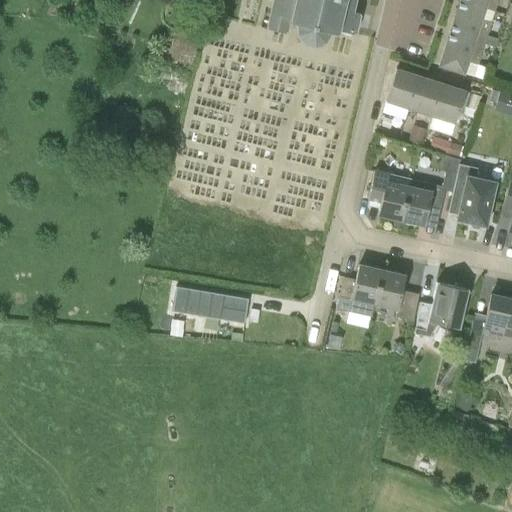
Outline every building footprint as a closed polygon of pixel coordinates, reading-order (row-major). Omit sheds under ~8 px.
[(331,33),(338,34),(338,32),(339,33),(339,31),(355,35),(360,14),(353,12),(355,0),(271,0),(264,30),(284,35),(287,22),(296,25),(297,35),(304,46),(314,49),(326,43),(331,33)] [(484,30),(489,32),(495,11),(460,0),(450,32),(485,44),(485,43),(480,42),(484,30)] [(460,0),(495,11),(495,10),(490,9),(493,0),(460,0)] [(485,44),(450,32),(439,66),(464,74),(465,74),(468,62),(478,65),(481,56),(476,54),(479,43),(484,44),(485,44)] [(486,44),(495,47),(497,39),(488,36),(486,44)] [(420,76),(396,69),(386,101),(409,109),(420,76)] [(442,84),(420,76),(409,109),(432,116),(442,84)] [(465,91),(442,84),(432,116),(455,123),(465,91)] [(511,91),(501,88),(496,106),(511,111),(511,91)] [(495,104),(499,92),(492,90),(488,101),(495,104)] [(389,129),(392,120),(384,117),(381,126),(389,129)] [(420,146),(426,129),(413,125),(408,142),(420,146)] [(459,157),(462,147),(449,142),(446,153),(459,157)] [(459,164),(457,173),(453,189),(463,191),(457,220),(470,223),(473,228),(477,229),(482,225),(486,226),(496,182),(475,178),(477,168),(459,164)] [(445,170),(441,186),(433,184),(428,183),(425,186),(424,190),(409,186),(401,222),(419,226),(419,225),(424,226),(428,211),(439,214),(445,191),(452,192),(453,189),(457,173),(445,170)] [(382,218),(401,222),(409,186),(410,179),(374,171),(368,199),(380,202),(377,216),(383,217),(382,218)] [(511,232),(511,178),(501,210),(511,213),(511,214),(507,231),(511,232)] [(338,303),(347,306),(349,306),(348,311),(371,317),(374,305),(382,269),(364,264),(364,266),(359,265),(355,279),(344,277),(338,303)] [(382,269),(374,305),(397,310),(396,317),(408,320),(414,293),(402,290),(406,275),(400,274),(401,273),(382,269)] [(421,302),(415,328),(426,331),(428,322),(460,329),(465,304),(464,303),(471,293),(456,283),(454,286),(436,282),(431,305),(421,302)] [(170,288),(165,312),(237,325),(242,301),(170,288)] [(472,322),(464,360),(475,362),(482,332),(511,338),(511,299),(491,294),(484,325),(472,322)] [(259,311),(251,309),(249,322),(257,324),(259,311)] [(469,412),(473,396),(457,392),(454,409),(469,412)]
